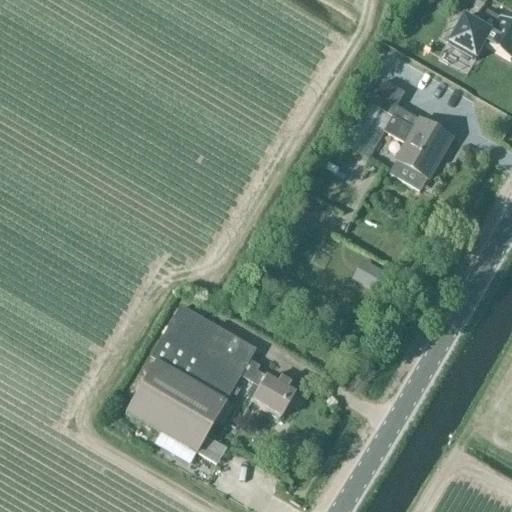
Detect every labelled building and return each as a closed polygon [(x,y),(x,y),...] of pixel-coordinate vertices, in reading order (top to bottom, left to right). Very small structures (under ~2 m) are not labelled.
[(481,14),(488,2),(488,1),(487,0),(464,0),(462,6),(460,10),(469,15),(472,9),(481,14)] [(463,20),(447,48),(475,63),(484,47),(485,48),(510,63),(511,59),(511,27),(500,21),(500,22),(487,15),(479,29),(463,20)] [(371,107),(346,149),(368,162),(384,135),(404,147),(395,163),(428,182),(452,142),(418,122),(397,110),(402,100),(381,88),(371,107)] [(352,127),(364,107),(354,101),(342,120),(352,127)] [(295,256),(307,234),(295,227),(283,249),(295,256)] [(368,265),(358,283),(374,292),(384,274),(368,265)] [(154,447),(189,467),(241,379),(261,391),(252,405),(262,410),(261,412),(279,422),(280,421),(281,421),(295,397),(287,393),(290,387),(281,382),(278,388),(267,381),(266,381),(255,375),(258,370),(248,364),(255,353),(181,310),(152,361),(156,364),(126,416),(160,436),(154,447)] [(231,460),(239,449),(228,442),(220,453),(231,460)] [(213,453),(206,464),(226,476),(232,464),(213,453)]
